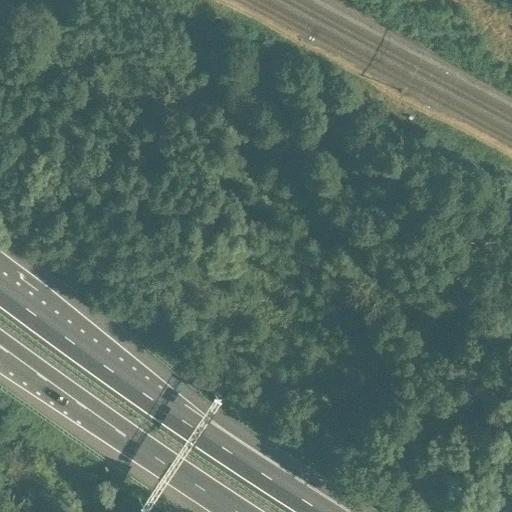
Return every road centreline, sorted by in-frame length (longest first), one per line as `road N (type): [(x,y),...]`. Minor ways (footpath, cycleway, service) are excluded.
road 1 (motorway): [(320,511),(0,290)]
road 2 (motorway): [(0,349),(234,511)]
